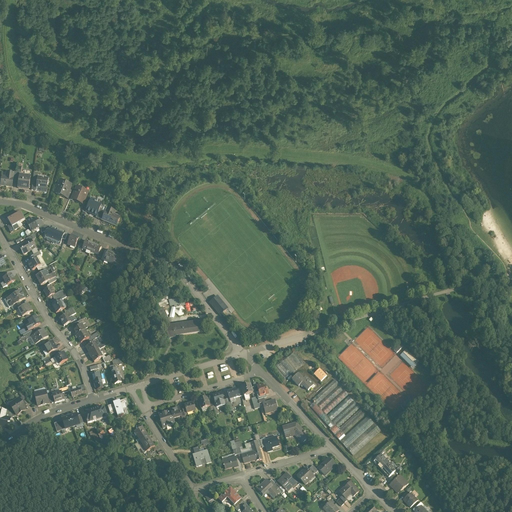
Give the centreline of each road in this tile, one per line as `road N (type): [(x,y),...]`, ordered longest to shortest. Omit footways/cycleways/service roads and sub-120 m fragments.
road 1 (residential): [(243,353),(171,265),(0,201)]
road 2 (residential): [(0,233),(81,363),(91,399)]
road 3 (residential): [(142,410),(192,491),(241,476)]
